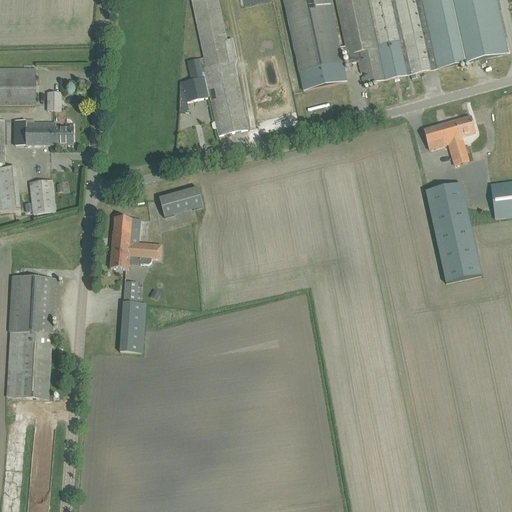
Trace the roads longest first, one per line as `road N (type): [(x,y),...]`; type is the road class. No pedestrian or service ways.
road 1 (unclassified): [(91,188),(511,75)]
road 2 (unclassified): [(64,511),(91,188)]
road 3 (unclassified): [(91,188),(106,0)]
